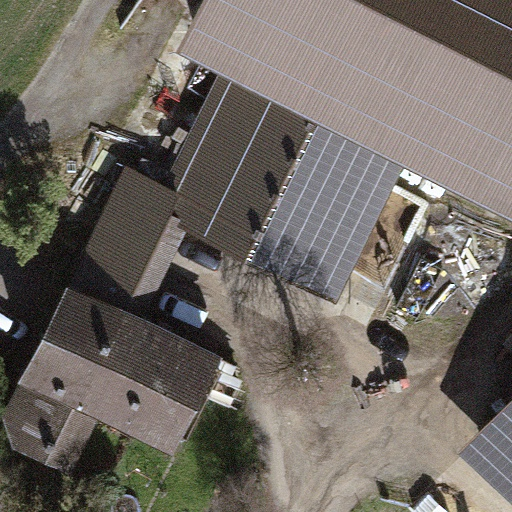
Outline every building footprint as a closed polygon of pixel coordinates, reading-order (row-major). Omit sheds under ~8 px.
[(130,167),(9,411),(21,438),(56,454),(85,392),(121,306),(171,207),(311,277),(364,173),(385,183),(408,134),(511,186),(511,46),(419,0),(273,0),(186,176),(142,156),(137,169),(130,167)] [(411,235),(464,263),(484,223),(444,203),(427,203),(411,235)] [(213,352),(121,306),(85,392),(173,435),(197,384),(213,352)] [(237,363),(213,352),(197,384),(229,400),(240,381),(237,363)] [(511,383),(457,442),(511,493),(511,383)]
